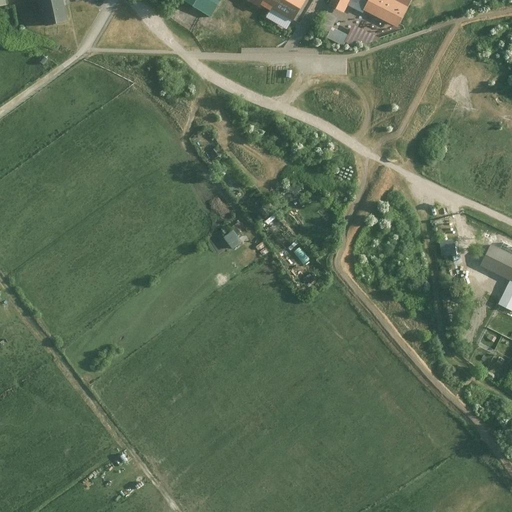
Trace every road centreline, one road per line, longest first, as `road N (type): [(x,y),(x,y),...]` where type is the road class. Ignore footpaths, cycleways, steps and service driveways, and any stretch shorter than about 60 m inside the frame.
road 1 (track): [(412,176),(444,352),(511,413)]
road 2 (track): [(182,53),(216,79),(369,153)]
road 3 (track): [(198,67),(223,145),(258,186),(280,169),(257,151)]
road 4 (track): [(182,53),(349,55)]
road 5 (track): [(369,153),(511,222)]
road 6 (track): [(272,104),(308,87),(350,91),(364,116),(352,142)]
